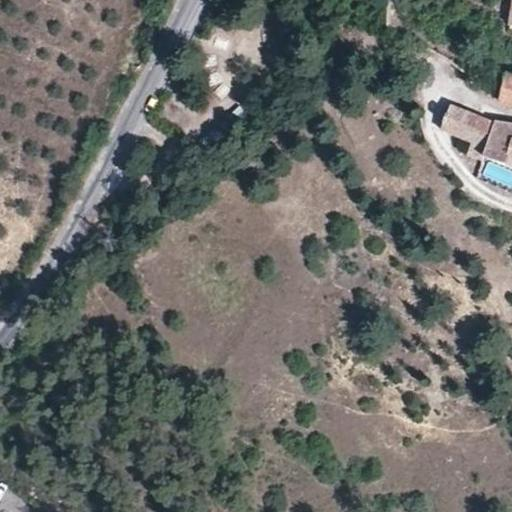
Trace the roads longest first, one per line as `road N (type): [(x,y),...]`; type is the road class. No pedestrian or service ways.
road 1 (residential): [(195,0),(68,241),(0,341)]
road 2 (track): [(511,111),(462,89),(448,91),(433,113),(451,158),(478,188),(511,207)]
road 3 (track): [(104,173),(147,179),(173,161),(171,139),(133,121)]
